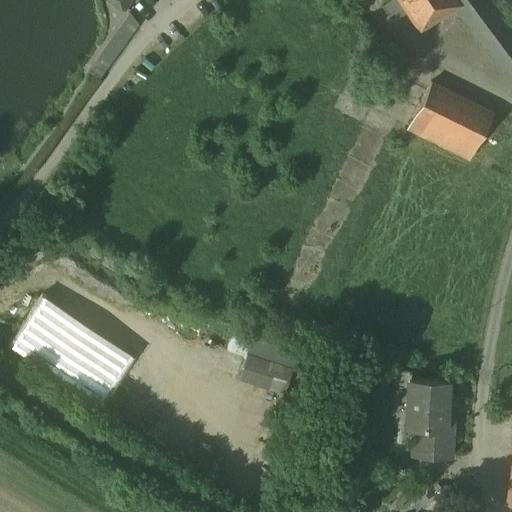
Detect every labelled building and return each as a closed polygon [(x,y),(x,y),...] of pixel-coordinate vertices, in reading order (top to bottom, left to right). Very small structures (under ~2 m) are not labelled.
[(511,30),(489,0),(389,0),(382,5),(389,16),(402,6),(417,28),(454,5),(502,69),(505,66),(511,74),(511,30)] [(126,10),(91,71),(104,78),(139,17),(126,10)] [(493,112),(431,82),(407,128),(469,158),(493,112)] [(103,400),(134,350),(39,291),(8,341),(103,400)] [(245,352),(238,376),(281,390),(286,376),(263,369),(272,340),(235,328),(228,347),(245,352)] [(448,378),(410,376),(411,368),(394,367),(392,386),(408,387),(406,424),(414,424),(445,426),(446,413),(448,378)] [(104,406),(146,432),(160,408),(119,382),(104,406)] [(445,426),(414,424),(413,453),(450,455),(452,413),(446,413),(445,426)]
